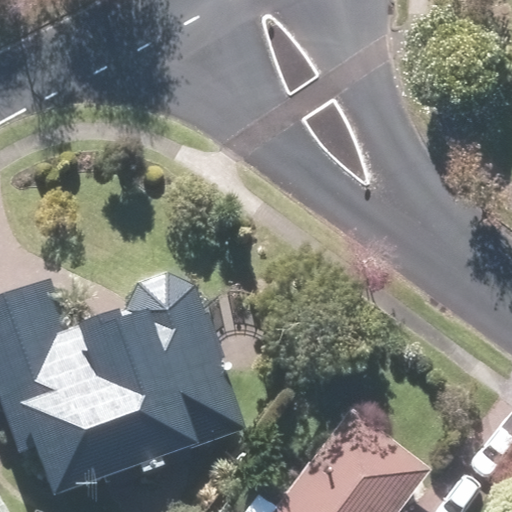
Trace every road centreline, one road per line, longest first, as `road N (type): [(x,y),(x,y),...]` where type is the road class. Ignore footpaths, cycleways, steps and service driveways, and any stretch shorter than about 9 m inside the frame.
road 1 (residential): [(406,225),(314,162),(269,98),(225,0)]
road 2 (residential): [(306,0),(349,76),(406,225)]
road 3 (secondary): [(148,0),(0,94)]
road 4 (residential): [(406,225),(511,299)]
